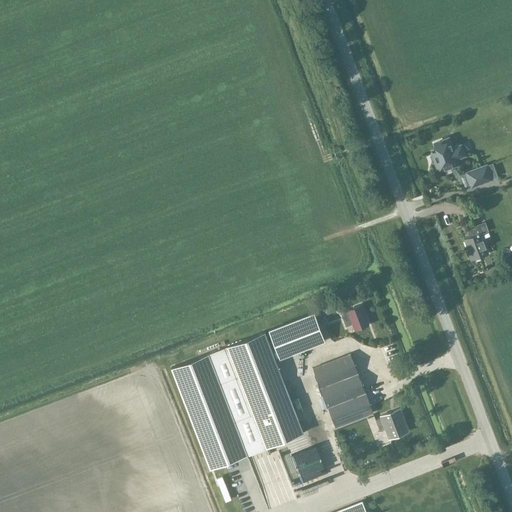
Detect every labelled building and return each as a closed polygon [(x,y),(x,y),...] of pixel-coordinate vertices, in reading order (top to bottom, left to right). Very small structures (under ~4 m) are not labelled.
[(444,169),(446,175),(453,173),(452,168),(456,167),(455,165),(458,164),(455,158),(464,155),(460,146),(452,149),(448,138),(434,143),(436,151),(431,153),(438,171),(444,169)] [(466,173),(471,186),(491,179),(486,165),(466,173)] [(478,228),(473,230),(469,232),(470,236),(463,239),(471,260),(489,254),(481,233),(488,231),(485,223),(477,226),(478,228)] [(497,274),(494,266),(483,269),(486,278),(497,274)] [(354,329),(368,324),(360,303),(347,308),(348,310),(345,311),(344,309),(340,311),(345,326),(352,323),(354,329)] [(318,322),(327,319),(323,308),(268,329),(272,339),(268,341),(264,331),(171,367),(209,468),(247,454),(246,453),(303,432),(275,358),(324,340),(318,322)] [(372,412),(371,407),(349,353),(312,367),(335,426),(372,412)] [(389,437),(408,430),(397,403),(378,410),(381,417),(375,419),(379,430),(385,428),(389,437)] [(334,511),(329,499),(295,511),(334,511)]
